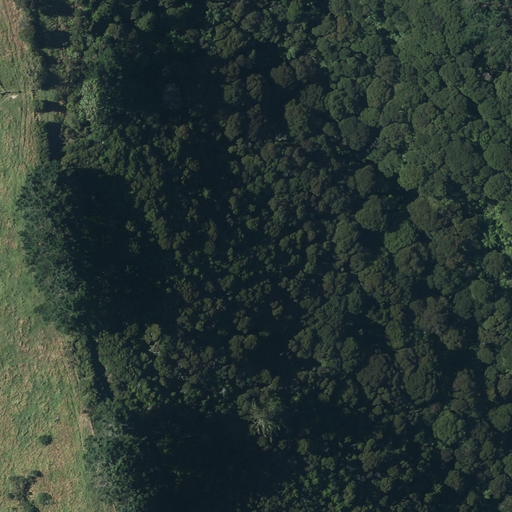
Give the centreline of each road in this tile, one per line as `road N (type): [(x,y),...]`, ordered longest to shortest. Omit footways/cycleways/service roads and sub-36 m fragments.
road 1 (track): [(38,0),(65,241),(111,374),(180,511)]
road 2 (track): [(5,0),(26,217),(107,511)]
